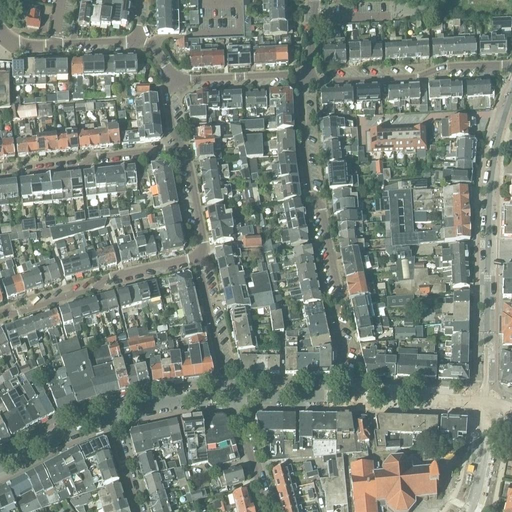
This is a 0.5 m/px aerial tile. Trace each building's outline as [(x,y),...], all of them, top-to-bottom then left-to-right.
[(87,0),(87,5),(81,4),(78,26),(89,28),(89,26),(92,0),(87,0)] [(92,0),(89,26),(100,27),(100,26),(102,5),(97,5),(97,3),(97,0),(92,0)] [(113,0),(113,4),(110,25),(120,27),(121,26),(123,0),(113,0)] [(123,0),(121,26),(126,26),(128,27),(128,24),(131,0),(123,0)] [(173,2),(156,3),(157,14),(178,13),(177,3),(173,3),(173,2)] [(110,27),(110,25),(113,4),(103,3),(102,5),(100,26),(110,27)] [(286,5),(262,6),(263,12),(269,12),(269,16),(291,15),(291,10),(286,10),(286,5)] [(28,18),(27,28),(39,30),(40,19),(39,19),(39,14),(31,12),(30,18),(28,18)] [(178,13),(157,14),(157,24),(178,24),(178,13)] [(291,15),(269,16),(269,21),(263,21),(263,26),(287,25),(287,22),(291,22),(291,15)] [(492,20),(493,34),(493,39),(493,40),(492,40),(492,49),(493,49),(494,56),(506,56),(505,39),(501,39),(501,34),(500,34),(500,29),(511,29),(510,19),(492,20)] [(157,24),(157,35),(179,35),(178,24),(157,24)] [(287,25),(263,26),(264,37),(287,37),(287,36),(292,35),(292,29),(287,29),(287,25)] [(349,47),(349,63),(361,63),(360,37),(360,32),(352,32),(353,47),(349,47)] [(385,46),(386,61),(394,61),(396,61),(395,40),(395,34),(389,34),(390,46),(385,46)] [(493,34),(489,35),(489,40),(479,41),(479,57),(494,56),(493,49),(492,49),(492,40),(493,40),(493,39),(493,34)] [(325,48),(324,48),(324,62),(325,62),(327,64),(335,64),(334,35),(325,36),(325,42),(324,42),(325,48)] [(346,63),(345,41),(340,41),(339,35),(334,35),(335,64),(346,63)] [(462,58),(465,57),(464,36),(459,36),(459,38),(454,39),(454,42),(455,58),(462,57),(462,58)] [(470,36),(464,36),(465,57),(468,57),(476,57),(474,42),(470,42),(470,36)] [(369,37),(360,37),(361,63),(370,62),(369,41),(369,37)] [(441,59),(444,59),(443,37),(436,37),(436,43),(432,43),(433,59),(441,58),(441,59)] [(449,37),(443,37),(444,59),(446,58),(455,58),(454,42),(449,42),(449,37)] [(253,47),(254,67),(265,67),(264,45),(263,45),(262,38),(256,39),(257,47),(253,47)] [(264,45),(265,67),(276,66),(275,44),(276,44),(276,42),(279,42),(279,38),(274,38),(274,41),(269,41),(270,44),(264,45)] [(286,46),(291,46),(290,38),(279,38),(279,42),(276,42),(276,44),(275,44),(276,66),(287,66),(287,57),(291,57),(291,52),(286,52),(286,46)] [(423,38),(417,39),(418,60),(420,60),(420,59),(429,59),(428,44),(424,44),(423,38)] [(401,39),(395,40),(396,61),(399,61),(407,60),(407,45),(401,45),(401,39)] [(407,45),(407,60),(415,60),(418,60),(417,39),(411,39),(411,45),(407,45)] [(176,42),(176,47),(179,47),(179,51),(189,51),(189,46),(194,46),(194,54),(190,54),(190,55),(185,55),(185,63),(190,63),(190,68),(193,70),(202,70),(200,40),(186,41),(176,42)] [(202,40),(200,40),(202,70),(212,69),(211,47),(202,48),(202,40)] [(375,40),(369,41),(370,62),(382,62),(381,45),(376,46),(375,40)] [(226,46),(227,69),(229,69),(238,68),(237,49),(231,50),(231,46),(226,46)] [(237,49),(238,68),(249,68),(250,68),(249,46),(242,46),(242,49),(237,49)] [(217,47),(211,47),(212,69),(223,69),(223,53),(218,53),(217,47)] [(136,67),(136,59),(125,60),(126,86),(132,85),(132,83),(134,83),(134,77),(141,76),(141,67),(136,67)] [(104,88),(104,60),(93,61),(93,78),(98,78),(98,84),(102,84),(102,88),(104,88)] [(115,77),(114,60),(104,60),(104,88),(111,88),(110,77),(115,77)] [(126,86),(125,60),(114,60),(115,77),(120,77),(120,87),(126,87),(126,86)] [(83,89),(82,61),(71,61),(72,78),(77,78),(77,95),(83,94),(83,89)] [(93,78),(93,61),(82,61),(83,89),(89,89),(89,78),(93,78)] [(46,86),(45,62),(34,63),(35,87),(46,86)] [(57,86),(56,62),(45,62),(46,86),(57,86)] [(67,62),(56,62),(57,86),(68,86),(67,62)] [(24,87),(24,63),(12,64),(12,79),(13,88),(24,87)] [(35,87),(34,63),(24,63),(24,87),(35,87)] [(0,108),(14,107),(14,99),(13,88),(12,79),(9,79),(9,77),(0,76),(0,108)] [(489,82),(477,83),(478,103),(479,110),(485,110),(485,98),(494,97),(493,89),(489,90),(489,82)] [(478,103),(477,83),(467,84),(467,99),(472,99),(473,111),(479,110),(478,103)] [(450,84),(439,85),(440,101),(444,101),(444,105),(446,107),(446,113),(451,112),(450,84)] [(461,100),(461,84),(450,84),(451,112),(456,112),(456,105),(457,105),(457,100),(461,100)] [(440,101),(439,85),(428,85),(429,101),(433,101),(434,113),(441,113),(440,101)] [(149,86),(137,87),(137,98),(149,98),(149,86)] [(419,86),(408,87),(409,102),(409,108),(419,107),(419,114),(427,114),(426,92),(419,92),(419,86)] [(397,110),(399,110),(398,87),(388,88),(389,103),(393,103),(394,108),(397,108),(397,110)] [(404,102),(409,102),(408,87),(398,87),(399,110),(401,109),(401,108),(404,108),(404,102)] [(369,116),(368,88),(356,89),(357,105),(362,105),(362,110),(363,110),(364,117),(368,116),(369,116)] [(378,88),(368,88),(369,116),(374,116),(374,114),(375,112),(375,104),(379,104),(378,88)] [(352,89),(342,90),(343,118),(350,117),(350,113),(350,111),(349,111),(348,105),(353,105),(352,89)] [(335,116),(334,111),(333,90),(324,91),(324,90),(321,93),(322,107),(326,107),(326,116),(335,116)] [(343,118),(342,90),(333,90),(334,111),(337,110),(337,112),(340,112),(341,118),(343,118)] [(279,93),(280,110),(292,110),(292,95),(289,92),(279,93)] [(68,93),(56,94),(56,99),(56,104),(68,103),(68,93)] [(258,94),(255,94),(257,119),(259,119),(259,116),(262,116),(262,111),(266,110),(265,93),(258,94)] [(274,110),(275,110),(280,110),(279,93),(269,93),(270,110),(269,110),(270,116),(274,116),(274,110)] [(254,119),(257,119),(255,94),(253,94),(245,95),(246,111),(251,111),(251,116),(254,116),(254,119)] [(227,117),(230,117),(230,118),(232,118),(230,95),(221,96),(222,112),(226,111),(227,117)] [(241,95),(230,95),(232,118),(232,123),(238,123),(237,111),(242,111),(241,95)] [(188,112),(189,111),(206,111),(208,111),(207,96),(188,97),(186,100),(186,101),(186,104),(188,112)] [(218,96),(207,96),(208,111),(208,112),(209,112),(209,119),(215,119),(215,112),(219,112),(218,96)] [(133,99),(135,111),(158,108),(157,97),(153,98),(153,97),(152,97),(152,98),(149,98),(137,98),(133,99)] [(85,103),(86,113),(94,113),(93,105),(95,105),(95,102),(85,103)] [(85,103),(75,104),(76,114),(82,113),(83,115),(86,114),(86,113),(85,103)] [(35,106),(10,109),(12,122),(37,119),(35,106)] [(45,119),(43,106),(36,107),(37,120),(45,119)] [(51,106),(43,106),(45,119),(52,118),(51,106)] [(73,106),(63,106),(64,122),(71,122),(70,114),(73,113),(73,106)] [(135,111),(136,122),(159,119),(158,108),(135,111)] [(271,119),(271,125),(276,124),(276,121),(293,120),(292,110),(280,110),(275,110),(276,119),(271,119)] [(206,122),(206,111),(189,111),(190,122),(191,122),(191,127),(212,126),(212,121),(206,122)] [(126,123),(125,112),(118,113),(119,124),(126,123)] [(136,122),(138,133),(160,130),(159,119),(136,122)] [(277,131),(293,130),(293,129),(293,121),(293,120),(276,121),(276,124),(271,125),(268,125),(268,131),(277,131)] [(449,121),(441,121),(442,139),(469,138),(469,131),(469,129),(469,127),(473,127),(472,120),(468,120),(454,120),(449,121)] [(335,122),(321,123),(322,133),(345,131),(350,130),(351,130),(350,124),(344,125),(344,122),(335,122)] [(257,123),(246,124),(247,133),(263,132),(263,123),(257,123)] [(36,139),(38,155),(48,154),(46,133),(45,129),(45,124),(41,124),(42,129),(39,130),(40,139),(36,139)] [(114,130),(113,124),(107,125),(109,147),(119,146),(118,130),(114,130)] [(229,125),(231,136),(232,140),(242,139),(241,133),(239,124),(229,125)] [(241,133),(247,133),(246,124),(245,124),(239,124),(241,133)] [(109,147),(107,125),(100,125),(101,132),(98,132),(100,148),(109,147)] [(25,135),(28,157),(38,155),(36,139),(32,140),(31,131),(30,131),(29,126),(24,127),(25,128),(25,132),(25,135)] [(93,126),(88,127),(90,149),(100,148),(98,132),(94,132),(93,126)] [(82,134),(78,134),(80,151),(90,149),(88,127),(81,127),(82,134)] [(60,137),(56,137),(58,153),(68,152),(65,130),(59,131),(60,137)] [(68,152),(78,151),(76,135),(72,135),(71,130),(65,130),(68,152)] [(161,138),(160,130),(138,133),(120,135),(122,146),(159,141),(159,142),(161,138)] [(345,131),(322,133),(323,143),(339,141),(339,137),(350,136),(350,130),(345,131)] [(194,143),(226,140),(232,140),(231,136),(220,137),(219,131),(193,133),(194,143)] [(415,151),(414,131),(409,132),(403,132),(404,151),(404,152),(403,152),(403,155),(415,155),(415,151)] [(420,131),(414,131),(415,151),(426,151),(425,131),(420,131)] [(46,133),(48,154),(58,153),(56,137),(53,137),(53,132),(46,133)] [(393,152),(392,132),(388,132),(381,133),(382,153),(393,152)] [(404,151),(403,132),(398,132),(392,132),(393,152),(403,152),(404,152),(404,151)] [(7,133),(1,133),(4,159),(7,159),(14,158),(12,134),(7,134),(7,133)] [(366,134),(366,138),(366,139),(366,153),(367,153),(378,153),(382,153),(381,133),(366,133),(366,134)] [(16,142),(18,158),(28,157),(25,135),(20,136),(20,142),(16,142)] [(268,148),(294,147),(293,136),(276,137),(277,143),(264,143),(263,137),(262,138),(262,148),(268,148)] [(263,159),(262,152),(262,148),(262,138),(242,139),(244,148),(246,159),(246,160),(263,159)] [(238,149),(244,148),(242,139),(232,140),(234,150),(238,149)] [(220,150),(220,147),(220,144),(226,143),(226,140),(194,143),(195,148),(196,148),(196,152),(197,152),(215,151),(220,150)] [(446,154),(473,156),(473,153),(475,152),(475,147),(473,146),(473,145),(457,144),(457,150),(446,149),(446,154)] [(323,147),(324,156),(347,154),(350,153),(350,148),(340,149),(340,145),(323,147)] [(277,157),(294,156),(294,147),(268,148),(262,148),(262,152),(277,152),(277,157)] [(246,159),(244,148),(238,149),(240,159),(246,159)] [(215,151),(197,152),(198,162),(219,161),(221,160),(221,155),(215,155),(215,151)] [(347,154),(324,156),(325,165),(347,163),(346,156),(347,156),(347,154)] [(455,165),(472,166),(472,165),(474,164),(474,160),(472,158),(473,156),(446,154),(445,159),(447,160),(447,165),(455,165)] [(251,160),(250,161),(251,174),(259,173),(257,159),(251,160)] [(271,165),(272,172),(296,169),(294,159),(278,161),(279,164),(271,165)] [(200,166),(202,177),(229,173),(228,167),(218,168),(218,163),(200,166)] [(148,180),(172,176),(172,175),(170,168),(166,165),(151,166),(151,167),(137,169),(138,174),(137,174),(139,181),(148,180)] [(442,174),(471,175),(472,172),(472,171),(473,171),(473,167),(472,166),(455,165),(455,169),(443,168),(442,174)] [(329,180),(355,178),(356,178),(356,174),(354,172),(351,173),(350,167),(328,169),(329,180)] [(134,169),(124,170),(127,193),(127,199),(133,198),(132,193),(137,192),(134,169)] [(281,181),(297,179),(296,169),(272,172),(273,178),(280,177),(281,181)] [(127,193),(124,170),(114,171),(117,194),(121,194),(127,193)] [(107,196),(117,194),(114,171),(106,172),(106,173),(104,173),(107,196)] [(94,174),(97,197),(107,196),(104,173),(104,172),(96,173),(96,174),(94,174)] [(92,174),(92,173),(91,173),(91,174),(84,175),(86,192),(87,198),(97,197),(94,174),(92,174)] [(202,177),(203,186),(220,184),(220,180),(229,179),(229,173),(202,177)] [(435,183),(471,186),(471,185),(473,184),(473,179),(471,178),(471,175),(442,174),(429,173),(429,175),(436,176),(435,183)] [(72,200),(83,199),(80,175),(69,176),(72,200)] [(69,176),(60,177),(63,201),(72,200),(69,176)] [(148,180),(150,190),(174,186),(172,176),(148,180)] [(376,177),(375,177),(375,192),(378,192),(378,193),(382,193),(384,193),(384,189),(384,186),(383,181),(383,176),(378,176),(376,177)] [(60,177),(49,178),(52,202),(63,201),(60,177)] [(52,202),(49,178),(40,179),(43,203),(52,202)] [(355,178),(329,180),(329,191),(352,189),(352,184),(355,184),(355,178)] [(40,179),(30,181),(32,204),(43,203),(40,179)] [(274,186),(275,192),(299,189),(297,179),(281,181),(281,185),(274,186)] [(32,204),(30,181),(20,182),(22,200),(18,200),(19,205),(19,211),(23,211),(23,205),(32,204)] [(16,182),(6,183),(8,206),(19,205),(18,200),(16,182)] [(397,184),(397,192),(410,192),(426,191),(425,182),(410,183),(410,184),(397,184)] [(0,206),(8,206),(6,183),(0,184),(0,206)] [(203,186),(204,196),(231,192),(230,186),(221,187),(220,184),(203,186)] [(152,199),(152,200),(175,195),(174,186),(150,190),(151,194),(147,195),(148,200),(152,199)] [(277,202),(300,199),(299,189),(275,192),(275,198),(276,198),(277,202)] [(413,204),(464,200),(468,200),(467,198),(470,197),(470,190),(467,190),(412,193),(413,204)] [(232,198),(231,192),(204,196),(206,205),(223,203),(223,199),(232,198)] [(391,249),(394,249),(397,248),(397,239),(399,239),(397,203),(402,202),(404,237),(407,236),(407,239),(417,244),(417,245),(418,245),(418,244),(417,235),(413,235),(410,192),(397,192),(388,193),(388,199),(389,212),(390,223),(390,232),(391,240),(391,249)] [(351,198),(351,193),(332,194),(333,205),(357,204),(357,197),(351,198)] [(160,209),(177,206),(175,195),(152,200),(154,210),(160,209)] [(383,213),(385,213),(389,212),(388,199),(382,200),(382,202),(380,202),(380,206),(382,206),(383,213)] [(243,202),(245,215),(256,213),(255,209),(253,200),(243,202)] [(442,212),(468,211),(468,210),(470,210),(469,203),(464,203),(464,200),(413,204),(413,214),(442,212)] [(274,219),(277,218),(302,213),(302,210),(301,210),(300,203),(283,206),(279,206),(278,208),(278,212),(273,213),(274,219)] [(363,204),(357,204),(333,205),(334,215),(358,213),(362,213),(363,210),(363,204)] [(503,215),(503,223),(511,222),(511,205),(509,206),(509,210),(506,210),(502,210),(502,215),(503,215)] [(140,206),(137,206),(128,207),(128,209),(129,216),(141,213),(140,206)] [(224,209),(207,212),(209,223),(235,218),(234,212),(225,214),(224,209)] [(98,212),(99,213),(99,218),(110,216),(109,212),(109,210),(98,212)] [(149,226),(180,220),(178,210),(162,213),(162,217),(154,219),(153,216),(147,217),(149,226)] [(468,211),(442,212),(443,222),(469,221),(468,211)] [(287,227),(304,224),(302,217),(303,217),(302,213),(277,218),(278,224),(286,222),(287,227)] [(362,225),(361,216),(337,218),(338,227),(362,225)] [(120,218),(110,221),(113,232),(123,229),(120,218)] [(235,218),(209,223),(212,235),(241,230),(240,225),(238,226),(236,218),(235,218)] [(56,226),(55,221),(55,219),(45,220),(45,227),(56,226)] [(49,229),(51,238),(52,242),(104,228),(102,220),(49,229)] [(166,233),(182,230),(180,220),(149,226),(150,231),(165,228),(166,233)] [(27,221),(21,222),(22,233),(29,232),(36,231),(35,221),(27,221)] [(417,235),(426,234),(432,234),(445,233),(469,231),(469,221),(443,222),(437,223),(432,223),(432,228),(417,229),(417,235)] [(506,238),(506,239),(511,238),(511,222),(503,223),(502,222),(502,236),(503,236),(504,236),(506,238)] [(280,232),(281,238),(306,233),(305,230),(304,224),(287,227),(287,231),(280,232)] [(338,227),(339,236),(359,234),(359,231),(363,230),(362,225),(338,227)] [(42,240),(51,238),(49,229),(41,231),(42,240)] [(156,245),(184,240),(182,230),(166,233),(166,237),(155,239),(156,245)] [(241,230),(212,235),(213,245),(233,241),(233,236),(242,235),(241,230)] [(147,231),(142,233),(148,257),(156,255),(152,239),(149,240),(147,231)] [(445,233),(446,243),(470,241),(469,231),(445,233)] [(22,233),(18,234),(19,240),(29,239),(29,232),(22,233)] [(148,257),(142,233),(136,234),(138,243),(135,244),(139,260),(148,257)] [(290,247),(307,244),(306,237),(307,237),(306,233),(281,238),(282,244),(290,243),(290,247)] [(444,243),(446,243),(445,233),(432,234),(433,243),(439,243),(444,243)] [(19,240),(18,234),(8,235),(10,242),(18,240),(19,240)] [(84,250),(90,273),(99,270),(95,255),(93,248),(87,249),(83,234),(80,235),(82,241),(83,245),(84,250)] [(359,234),(339,236),(339,244),(363,242),(362,240),(362,237),(360,237),(359,234)] [(432,234),(426,234),(417,235),(418,244),(418,245),(433,243),(432,234)] [(13,257),(10,242),(8,235),(0,236),(0,260),(3,259),(13,257)] [(124,238),(125,239),(131,262),(139,260),(135,244),(131,244),(129,237),(124,238)] [(260,238),(244,239),(245,247),(242,247),(243,249),(262,248),(260,238)] [(122,264),(131,262),(125,239),(122,240),(122,241),(120,242),(122,247),(118,248),(122,264)] [(156,245),(158,256),(183,250),(186,247),(185,247),(184,240),(156,245)] [(279,245),(271,247),(270,240),(261,242),(264,254),(279,251),(281,251),(281,247),(279,245)] [(381,250),(385,249),(391,249),(391,240),(386,241),(384,241),(385,245),(381,246),(381,250)] [(66,248),(65,246),(64,241),(55,244),(57,251),(66,248)] [(364,242),(363,242),(339,244),(340,253),(359,251),(364,251),(364,242)] [(102,245),(108,268),(116,266),(112,250),(108,251),(106,243),(101,244),(102,245)] [(76,252),(82,275),(90,273),(84,250),(83,245),(78,246),(80,251),(76,252)] [(95,255),(99,270),(108,268),(102,245),(99,246),(99,247),(97,248),(99,254),(95,255)] [(396,273),(414,271),(415,265),(415,259),(411,260),(410,249),(410,247),(397,248),(394,249),(391,249),(385,249),(385,252),(395,262),(396,273)] [(433,260),(436,260),(442,259),(467,257),(467,255),(469,253),(468,250),(467,249),(466,248),(450,249),(450,253),(442,254),(441,249),(433,250),(433,260)] [(284,264),(295,262),(312,258),(310,249),(293,252),(294,256),(287,258),(286,257),(283,258),(284,264)] [(240,251),(215,252),(217,264),(244,259),(248,258),(247,253),(241,254),(240,251)] [(67,255),(73,277),(82,275),(76,252),(67,255)] [(273,254),(265,255),(268,267),(276,265),(273,254)] [(43,256),(52,285),(61,282),(56,266),(54,259),(49,261),(47,255),(43,256)] [(61,264),(65,280),(73,277),(67,255),(62,256),(64,263),(61,264)] [(360,255),(341,259),(344,271),(368,266),(372,266),(369,259),(367,260),(366,256),(360,257),(360,255)] [(40,263),(35,264),(37,272),(43,288),(52,285),(43,256),(38,257),(40,263)] [(468,267),(467,257),(442,259),(436,260),(437,269),(451,268),(468,267)] [(296,270),(314,267),(312,258),(295,262),(284,264),(285,269),(296,267),(296,270)] [(244,259),(217,264),(220,274),(236,270),(242,269),(240,264),(239,262),(245,261),(244,259)] [(5,263),(17,297),(26,294),(20,278),(16,279),(12,269),(14,268),(11,261),(5,263)] [(25,263),(34,291),(43,288),(37,272),(35,264),(31,266),(29,262),(25,263)] [(8,300),(17,297),(5,263),(4,263),(6,272),(0,274),(2,284),(8,300)] [(24,276),(20,278),(26,294),(34,291),(25,263),(21,265),(24,276)] [(267,274),(265,264),(258,266),(260,275),(267,274)] [(275,269),(274,265),(268,267),(269,275),(280,273),(279,268),(275,269)] [(344,271),(346,281),(364,277),(363,273),(378,270),(377,265),(372,266),(368,266),(344,271)] [(287,281),(316,275),(314,267),(296,270),(297,274),(286,277),(287,281)] [(442,273),(443,279),(468,277),(468,267),(451,268),(451,270),(447,270),(446,271),(446,273),(442,273)] [(511,267),(511,268),(506,268),(506,270),(505,272),(503,272),(503,286),(511,285),(511,267)] [(242,269),(236,270),(220,274),(222,283),(244,279),(242,269)] [(427,282),(427,278),(427,270),(423,271),(414,271),(413,282),(427,282)] [(170,287),(192,283),(191,276),(188,274),(174,277),(174,278),(158,281),(160,290),(169,288),(170,287)] [(224,293),(225,302),(271,292),(267,274),(250,277),(250,278),(251,277),(253,285),(246,286),(246,287),(241,288),(241,289),(224,293)] [(300,288),(318,284),(316,275),(287,281),(288,286),(299,284),(300,288)] [(222,283),(224,293),(241,289),(241,288),(246,287),(246,286),(253,285),(251,277),(250,278),(252,284),(245,286),(244,279),(222,283)] [(346,281),(348,291),(373,286),(372,280),(365,282),(364,277),(346,281)] [(452,284),(452,289),(469,287),(468,277),(443,279),(444,285),(452,284)] [(427,282),(413,282),(413,297),(414,297),(444,294),(444,285),(443,279),(442,279),(442,281),(439,281),(427,282)] [(413,297),(413,282),(399,284),(400,291),(395,292),(395,298),(413,297)] [(162,306),(156,283),(146,286),(152,312),(153,317),(159,315),(157,307),(162,306)] [(178,295),(194,291),(192,283),(170,287),(169,288),(170,290),(171,290),(171,292),(177,291),(178,295)] [(289,294),(290,299),(319,293),(318,284),(300,288),(300,291),(289,294)] [(511,285),(503,286),(502,286),(502,294),(503,294),(503,299),(510,299),(511,299),(511,285)] [(146,286),(137,288),(142,310),(147,309),(148,313),(152,312),(146,286)] [(373,286),(348,291),(350,301),(375,296),(373,286)] [(142,310),(137,288),(127,291),(133,316),(138,315),(137,312),(142,310)] [(133,317),(133,316),(127,291),(117,293),(123,315),(128,314),(129,318),(133,317)] [(172,306),(196,300),(194,291),(178,295),(170,297),(172,306)] [(271,292),(225,302),(227,311),(228,311),(228,310),(249,309),(250,311),(269,309),(275,308),(271,292)] [(303,305),(321,303),(319,293),(290,299),(291,304),(303,301),(303,305)] [(104,297),(111,321),(113,321),(113,319),(115,319),(114,313),(118,311),(114,295),(107,297),(107,296),(104,297)] [(437,305),(469,306),(469,295),(453,295),(453,300),(437,300),(437,305)] [(104,297),(95,300),(99,317),(104,315),(105,321),(106,321),(108,325),(112,324),(111,321),(104,297)] [(414,297),(413,297),(395,298),(387,299),(388,309),(414,308),(414,297)] [(95,300),(86,302),(93,327),(98,325),(96,318),(99,317),(95,300)] [(176,314),(198,309),(196,300),(172,306),(164,307),(165,311),(169,310),(169,309),(174,308),(176,314)] [(376,310),(383,309),(385,309),(384,305),(375,306),(375,305),(367,306),(366,301),(351,305),(353,314),(376,310)] [(93,327),(86,302),(77,305),(82,322),(85,321),(88,328),(93,327)] [(68,307),(75,333),(81,332),(78,323),(82,322),(77,305),(71,307),(70,307),(68,307)] [(441,307),(441,315),(469,316),(469,306),(437,305),(437,307),(441,307)] [(303,310),(305,320),(325,317),(322,306),(303,310)] [(75,333),(68,307),(65,308),(59,310),(66,336),(75,333)] [(282,323),(286,322),(299,321),(298,315),(293,316),(293,312),(291,312),(290,307),(281,308),(282,323)] [(511,307),(503,308),(503,317),(511,317),(511,307)] [(284,333),(282,323),(281,308),(275,308),(269,309),(272,334),(284,333)] [(168,324),(200,317),(198,309),(176,314),(177,319),(174,320),(174,318),(167,320),(168,324)] [(383,309),(376,310),(353,314),(355,324),(379,320),(385,319),(383,309)] [(55,338),(60,337),(57,329),(61,327),(56,311),(47,315),(55,338)] [(230,314),(232,324),(249,322),(247,311),(230,314)] [(57,345),(55,338),(47,315),(39,317),(44,333),(48,332),(52,346),(57,345)] [(441,326),(468,326),(469,316),(441,315),(441,326)] [(44,333),(39,317),(30,320),(39,346),(38,344),(40,343),(40,342),(42,341),(40,335),(44,333)] [(183,330),(202,326),(200,317),(168,324),(169,329),(182,326),(183,330)] [(305,320),(307,331),(327,328),(325,321),(325,317),(305,320)] [(498,317),(498,327),(511,327),(511,317),(503,317),(502,317),(498,317)] [(379,320),(355,324),(357,333),(381,329),(389,329),(387,319),(385,319),(379,320)] [(39,346),(30,320),(22,323),(27,340),(31,338),(34,347),(39,346)] [(249,322),(232,324),(233,334),(251,331),(249,322)] [(27,340),(22,323),(13,326),(21,347),(23,354),(28,352),(24,341),(27,340)] [(21,347),(13,326),(5,329),(12,351),(17,350),(18,355),(23,354),(21,347)] [(468,336),(468,326),(441,326),(440,326),(440,331),(443,331),(443,337),(444,337),(451,337),(452,337),(452,336),(468,336)] [(511,327),(498,327),(498,336),(502,336),(503,336),(511,336),(511,327)] [(149,336),(148,332),(147,328),(137,330),(139,339),(149,336)] [(179,343),(182,342),(205,337),(203,328),(181,334),(182,340),(178,341),(179,343)] [(310,341),(329,338),(328,334),(327,328),(307,331),(297,332),(299,339),(309,338),(310,341)] [(423,328),(416,328),(416,330),(416,342),(424,341),(423,328)] [(139,339),(137,330),(137,329),(127,331),(129,341),(139,339)] [(382,334),(381,329),(357,333),(359,343),(375,340),(374,336),(382,334)] [(416,330),(395,330),(395,343),(396,343),(416,342),(416,330)] [(233,334),(235,344),(253,341),(255,340),(254,335),(252,335),(251,331),(233,334)] [(157,335),(156,335),(158,347),(159,355),(160,361),(161,366),(163,383),(172,382),(173,382),(170,364),(168,345),(166,334),(157,335)] [(150,362),(154,362),(154,356),(159,355),(156,335),(144,338),(147,358),(149,357),(150,362)] [(511,336),(503,336),(503,338),(503,346),(511,345),(511,336)] [(189,351),(199,349),(207,347),(205,337),(182,342),(183,344),(184,344),(184,347),(190,346),(191,350),(189,351)] [(127,342),(139,389),(149,386),(148,380),(145,368),(141,369),(138,359),(147,358),(144,338),(127,342)] [(312,352),(331,349),(330,342),(329,338),(310,341),(298,342),(298,350),(308,350),(312,350),(312,352)] [(444,350),(468,350),(468,338),(450,339),(450,345),(444,344),(444,345),(434,345),(434,350),(444,350)] [(86,353),(82,354),(81,355),(78,341),(77,339),(68,342),(69,344),(66,345),(66,343),(57,345),(58,349),(61,360),(68,381),(77,406),(97,399),(96,399),(91,382),(94,381),(89,364),(86,353)] [(293,376),(296,376),(297,351),(296,342),(296,339),(285,339),(285,376),(292,376),(293,376)] [(237,353),(237,354),(254,351),(254,350),(257,349),(255,340),(253,341),(235,344),(237,353)] [(428,342),(426,379),(435,380),(437,357),(434,357),(434,350),(434,345),(434,341),(428,342)] [(127,342),(117,344),(125,373),(129,391),(130,391),(139,389),(127,342)] [(398,345),(397,378),(404,379),(407,379),(409,342),(403,343),(403,346),(398,345)] [(409,342),(407,379),(416,379),(426,379),(428,342),(427,342),(417,342),(409,342)] [(170,364),(173,382),(183,381),(179,353),(178,343),(168,345),(170,364)] [(386,344),(385,378),(395,378),(396,361),(396,343),(395,343),(386,344)] [(82,354),(86,353),(90,352),(89,349),(86,350),(84,344),(79,345),(82,354)] [(120,394),(129,391),(125,373),(117,344),(107,346),(113,368),(120,394)] [(377,344),(360,346),(366,374),(366,375),(369,377),(375,377),(377,344)] [(377,344),(375,377),(385,378),(386,344),(377,344)] [(107,346),(98,349),(110,396),(119,394),(120,394),(113,368),(107,346)] [(207,347),(199,349),(203,378),(211,377),(213,374),(207,347)] [(98,349),(90,352),(86,353),(89,364),(94,381),(91,382),(96,399),(97,399),(98,399),(108,396),(108,397),(109,396),(110,396),(98,349)] [(193,379),(202,378),(203,378),(199,349),(189,351),(192,372),(193,379)] [(297,351),(296,376),(297,376),(308,376),(308,350),(298,350),(298,351),(297,351)] [(312,350),(308,350),(308,376),(319,376),(319,353),(312,354),(312,352),(312,350)] [(467,361),(468,350),(444,350),(444,355),(450,355),(449,360),(467,361)] [(179,353),(183,381),(184,380),(193,379),(192,372),(189,351),(179,353)] [(254,351),(237,354),(242,373),(245,375),(245,376),(256,376),(256,359),(255,353),(254,351)] [(327,376),(334,376),(336,376),(336,367),(333,367),(333,356),(332,351),(319,353),(319,376),(327,376)] [(266,376),(267,376),(268,352),(267,352),(267,353),(255,353),(256,359),(256,376),(264,376),(266,376)] [(268,376),(279,376),(279,352),(268,352),(267,376),(268,376)] [(511,353),(502,354),(502,364),(503,364),(511,364),(511,353)] [(27,365),(30,371),(37,367),(34,359),(26,362),(27,365)] [(68,381),(61,360),(51,363),(55,376),(59,385),(67,410),(68,410),(77,406),(68,381)] [(444,370),(467,371),(467,361),(449,360),(449,365),(444,364),(444,370)] [(150,362),(153,385),(163,383),(161,366),(160,361),(154,362),(150,362)] [(503,367),(501,367),(501,372),(501,374),(511,374),(511,364),(503,364),(503,367)] [(30,371),(27,365),(19,369),(22,374),(30,371)] [(9,370),(9,371),(12,379),(18,376),(18,374),(16,368),(9,370)] [(39,368),(32,371),(38,381),(44,378),(39,368)] [(439,370),(438,380),(464,381),(467,378),(467,371),(444,370),(439,370)] [(9,371),(2,375),(5,383),(12,379),(9,371)] [(32,371),(23,376),(47,419),(55,415),(41,390),(43,390),(38,381),(32,371)] [(511,374),(501,374),(501,385),(504,385),(511,387),(511,374)] [(30,404),(40,423),(41,422),(40,418),(42,418),(44,421),(47,419),(23,376),(16,380),(18,383),(21,382),(23,385),(25,388),(22,390),(30,404)] [(52,397),(56,406),(57,411),(58,413),(67,410),(59,385),(55,376),(46,379),(52,397)] [(14,409),(26,430),(33,426),(19,401),(14,392),(9,383),(3,387),(14,409)] [(20,386),(13,390),(14,392),(19,401),(33,426),(40,423),(30,404),(22,390),(21,388),(20,386)] [(25,431),(26,430),(14,409),(3,387),(0,388),(0,400),(19,434),(25,430),(25,431)] [(0,400),(0,416),(12,438),(12,437),(19,434),(0,400)] [(256,419),(255,419),(255,420),(256,420),(260,433),(260,434),(262,438),(270,462),(288,461),(288,456),(284,456),(283,443),(282,434),(282,416),(277,416),(276,416),(271,416),(270,416),(259,416),(258,416),(257,416),(257,417),(256,418),(256,419)] [(282,416),(282,434),(283,443),(284,456),(288,456),(288,461),(300,460),(300,455),(297,455),(297,444),(295,443),(295,417),(295,416),(282,416)] [(297,444),(297,455),(300,455),(300,460),(313,458),(312,454),(311,454),(311,440),(311,434),(311,416),(299,416),(299,417),(299,443),(297,444)] [(311,434),(311,440),(311,454),(312,454),(313,458),(322,457),(322,458),(325,458),(323,439),(323,438),(323,434),(324,416),(311,416),(311,434)] [(323,434),(323,438),(323,439),(325,458),(337,457),(336,451),(335,439),(335,434),(335,416),(328,416),(324,416),(323,434)] [(335,434),(335,439),(336,451),(337,457),(342,456),(342,455),(349,455),(356,454),(355,445),(354,439),(351,417),(350,417),(336,417),(336,416),(335,416),(335,434)] [(222,417),(219,417),(202,419),(204,437),(205,443),(206,453),(208,463),(208,464),(213,469),(240,460),(226,419),(222,417)] [(364,417),(351,417),(354,439),(355,445),(356,454),(356,455),(367,454),(366,443),(369,442),(369,441),(369,440),(368,429),(369,429),(367,420),(366,418),(364,417)] [(388,435),(389,418),(378,418),(376,421),(378,434),(374,435),(376,452),(388,451),(387,448),(388,435)] [(401,418),(389,418),(388,435),(387,448),(388,451),(400,450),(399,447),(400,436),(401,418)] [(399,447),(400,450),(412,449),(412,442),(414,419),(413,419),(409,420),(406,420),(402,418),(401,418),(400,436),(399,447)] [(204,437),(202,419),(181,422),(181,425),(181,426),(185,439),(188,454),(185,454),(187,460),(188,467),(189,467),(192,466),(208,463),(206,453),(205,443),(204,437)] [(424,443),(425,419),(414,419),(412,442),(424,443)] [(437,423),(438,420),(425,419),(424,443),(424,448),(439,448),(440,423),(437,423)] [(453,446),(456,424),(456,421),(440,420),(440,437),(442,437),(441,444),(447,445),(453,446)] [(0,442),(1,445),(10,440),(0,421),(0,442)] [(453,446),(464,447),(466,431),(467,421),(463,421),(463,426),(462,426),(462,424),(458,424),(456,424),(453,446)] [(183,452),(180,438),(176,422),(167,424),(166,424),(172,450),(175,449),(176,453),(177,456),(181,469),(182,468),(182,469),(183,468),(187,467),(185,461),(183,452)] [(158,426),(156,427),(162,453),(163,454),(165,459),(177,456),(176,453),(175,449),(172,450),(166,424),(158,426)] [(148,428),(153,453),(160,451),(162,453),(156,427),(148,428)] [(146,429),(139,430),(143,447),(145,455),(153,453),(148,428),(148,429),(146,429)] [(130,435),(137,457),(145,455),(143,447),(139,430),(132,432),(130,435)] [(92,452),(95,460),(110,454),(108,448),(109,448),(107,442),(103,440),(92,444),(91,445),(93,452),(92,452)] [(91,445),(79,449),(87,468),(88,468),(91,467),(89,462),(95,460),(92,452),(93,452),(91,445)] [(90,475),(90,473),(88,474),(87,472),(83,465),(84,465),(77,450),(76,450),(75,450),(76,452),(75,453),(68,454),(85,488),(87,494),(96,491),(95,488),(92,479),(90,475)] [(87,494),(85,488),(68,454),(60,459),(72,482),(79,497),(87,494)] [(91,467),(88,468),(89,470),(90,472),(92,470),(113,463),(111,455),(110,454),(95,460),(89,462),(91,467)] [(153,455),(137,460),(140,469),(142,468),(162,463),(161,460),(160,461),(159,458),(154,459),(153,455)] [(328,479),(319,480),(322,491),(325,494),(326,511),(333,511),(333,507),(343,506),(347,506),(344,468),(342,456),(337,457),(325,458),(322,458),(323,465),(326,465),(326,467),(327,466),(328,479)] [(354,511),(382,511),(383,508),(385,508),(384,509),(385,510),(386,509),(389,511),(410,511),(415,506),(416,507),(417,506),(416,505),(415,500),(426,500),(426,501),(427,501),(427,499),(435,499),(435,500),(437,500),(435,488),(437,488),(439,490),(440,489),(438,487),(437,480),(439,478),(438,477),(436,479),(435,479),(433,467),(432,467),(432,469),(424,470),(424,468),(423,468),(423,470),(412,471),(412,466),(413,466),(413,464),(411,465),(403,458),(403,456),(402,456),(401,458),(391,459),(390,457),(388,458),(389,460),(382,468),(381,467),(380,469),(382,469),(379,469),(378,464),(372,464),(350,466),(351,478),(353,505),(354,511)] [(68,494),(70,500),(79,497),(72,482),(60,459),(52,463),(68,494)] [(142,468),(140,469),(143,478),(167,471),(165,465),(164,462),(162,463),(142,468)] [(56,490),(60,503),(70,500),(68,494),(52,463),(44,467),(54,488),(53,489),(50,483),(49,484),(54,491),(56,490)] [(90,475),(92,479),(116,472),(113,463),(92,470),(93,472),(90,473),(90,475)] [(305,475),(306,475),(312,473),(310,464),(302,465),(305,475)] [(280,469),(273,471),(276,482),(289,479),(293,477),(301,476),(300,473),(288,476),(287,474),(292,472),(290,466),(285,467),(285,466),(280,467),(280,469)] [(48,501),(50,507),(60,503),(56,490),(54,491),(49,484),(50,483),(42,468),(34,473),(48,501)] [(182,469),(174,471),(178,482),(185,480),(182,469)] [(240,469),(218,476),(222,489),(244,482),(243,480),(244,479),(243,476),(242,475),(240,469)] [(103,486),(119,482),(116,472),(92,479),(95,488),(103,486)] [(42,510),(50,507),(48,501),(34,473),(25,477),(33,492),(36,499),(42,510)] [(169,473),(144,481),(146,490),(169,483),(172,482),(169,473)] [(25,477),(16,482),(7,486),(14,502),(13,502),(15,507),(18,511),(17,511),(36,511),(42,510),(36,499),(33,492),(25,477)] [(278,492),(296,487),(302,486),(301,484),(291,486),(289,479),(276,482),(278,492)] [(185,480),(178,482),(180,489),(184,488),(187,487),(185,480)] [(169,483),(146,490),(149,498),(165,493),(164,490),(169,488),(168,485),(170,484),(169,483)] [(14,502),(7,486),(0,489),(0,493),(8,510),(15,507),(13,502),(14,502)] [(98,494),(97,494),(99,501),(100,502),(105,500),(123,495),(120,486),(105,490),(100,492),(100,493),(98,494)] [(296,487),(278,492),(281,503),(294,499),(292,491),(296,489),(296,487)] [(204,489),(190,493),(191,495),(193,501),(207,497),(204,489)] [(248,491),(232,495),(235,505),(251,501),(248,491)] [(165,493),(149,498),(151,507),(175,500),(177,499),(175,493),(166,497),(165,493)] [(100,502),(99,502),(101,510),(125,503),(123,495),(105,500),(100,502)] [(69,504),(75,511),(85,507),(92,504),(89,496),(69,502),(69,504)] [(294,499),(281,503),(283,511),(289,511),(301,509),(301,507),(296,508),(294,499)] [(175,500),(151,507),(153,511),(164,511),(170,510),(169,507),(176,505),(175,500)] [(220,501),(213,503),(214,510),(221,509),(226,507),(225,502),(220,503),(220,501)] [(230,507),(226,507),(227,511),(229,511),(231,509),(235,508),(236,511),(253,511),(252,505),(251,505),(251,501),(235,505),(230,507)] [(62,509),(57,511),(73,511),(72,511),(66,503),(65,502),(60,503),(58,504),(62,509)] [(125,503),(101,510),(101,511),(127,511),(128,511),(125,503)]
